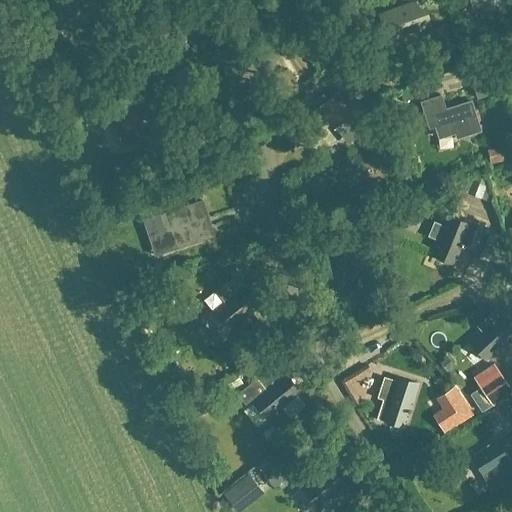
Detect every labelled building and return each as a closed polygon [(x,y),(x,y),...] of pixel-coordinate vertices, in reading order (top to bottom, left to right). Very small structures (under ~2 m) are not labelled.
[(46,0),(50,21),(98,13),(95,0),(46,0)] [(503,9),(501,3),(506,2),(505,0),(469,0),(473,10),(481,8),(483,15),(503,9)] [(381,15),(390,41),(430,26),(420,1),(381,15)] [(183,8),(173,25),(203,43),(207,37),(218,44),(228,28),(217,22),(214,27),(183,8)] [(511,31),(511,18),(502,21),(506,34),(511,31)] [(442,25),(426,31),(433,52),(449,46),(442,25)] [(416,98),(413,86),(402,89),(406,101),(416,98)] [(102,114),(104,124),(112,122),(116,136),(153,126),(145,95),(118,102),(119,109),(102,114)] [(358,112),(350,118),(333,97),(317,109),(334,130),(345,122),(349,127),(344,130),(352,141),(370,127),(358,112)] [(440,97),(420,104),(428,130),(434,128),(438,139),(453,134),(455,140),(479,132),(470,103),(444,111),(440,97)] [(162,253),(206,239),(206,238),(204,238),(198,222),(208,219),(202,201),(158,215),(163,232),(158,234),(164,251),(162,252),(162,253)] [(428,236),(438,241),(431,257),(454,267),(463,245),(474,249),(482,230),(448,217),(444,226),(433,222),(428,236)] [(329,296),(354,296),(354,252),(330,252),(329,296)] [(225,302),(213,312),(228,331),(262,303),(247,284),(245,286),(236,275),(216,291),(225,302)] [(139,291),(132,276),(117,283),(125,298),(139,291)] [(469,344),(485,362),(511,336),(511,325),(497,309),(477,327),(482,332),(469,344)] [(271,335),(259,320),(236,339),(248,353),(271,335)] [(490,363),(471,376),(481,391),(478,394),(489,410),(511,394),(497,373),(490,363)] [(364,394),(382,381),(375,372),(357,385),(364,394)] [(221,398),(241,386),(235,375),(215,387),(221,398)] [(267,421),(299,394),(283,376),(280,379),(277,375),(262,388),(256,380),(236,396),(246,408),(252,403),(267,421)] [(383,422),(384,419),(405,426),(419,384),(396,377),(395,380),(384,376),(376,399),(382,401),(376,419),(383,422)] [(184,420),(199,414),(192,397),(177,404),(184,420)] [(511,440),(508,434),(470,457),(486,483),(498,476),(502,482),(511,475),(511,440)] [(260,474),(272,488),(297,467),(285,452),(260,474)] [(311,503),(316,508),(344,484),(328,465),(300,489),(311,503)] [(262,483),(236,502),(244,511),(249,511),(271,496),(262,483)]
